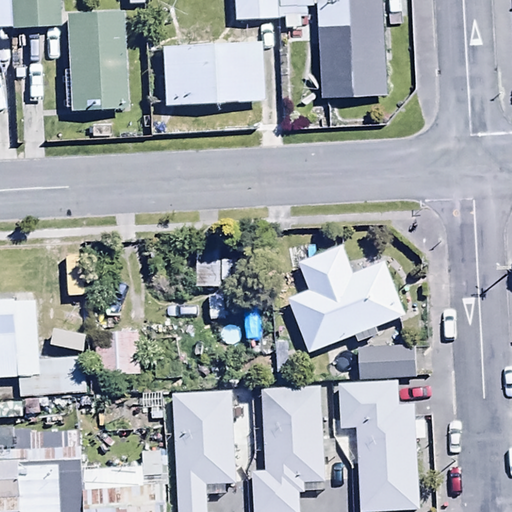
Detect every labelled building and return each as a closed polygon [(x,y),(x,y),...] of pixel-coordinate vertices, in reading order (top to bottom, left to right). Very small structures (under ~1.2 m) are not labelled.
[(326,27),(330,113),(401,110),(394,0),(237,0),(239,32),(326,27)] [(73,21),(82,133),(139,129),(130,17),(73,21)] [(175,125),(274,119),(269,45),(170,52),(175,125)] [(232,286),(232,244),(194,244),(194,286),(232,286)] [(286,300),(309,354),(351,336),(354,344),(378,334),(375,328),(407,315),(384,262),(356,274),(343,246),(296,266),(307,291),(286,300)] [(35,301),(0,301),(0,381),(18,381),(18,401),(85,400),(84,360),(36,360),(35,301)] [(258,341),(257,305),(234,306),(235,329),(243,329),(243,342),(258,341)] [(136,331),(93,333),(96,379),(139,377),(136,331)] [(359,384),(397,382),(428,381),(428,363),(415,364),(414,347),(357,349),(359,384)] [(397,382),(359,384),(338,385),(340,430),(355,430),(358,511),(419,511),(415,406),(398,406),(397,382)] [(326,395),(321,396),(321,389),(262,390),(264,473),(253,473),(253,511),(298,511),(298,495),(322,495),(322,484),(336,483),(335,446),(327,446),(326,395)] [(231,392),(172,394),(176,511),(206,511),(206,486),(235,484),(231,392)] [(16,453),(15,437),(15,428),(0,428),(0,511),(19,511),(18,453),(16,453)] [(18,453),(19,511),(81,511),(80,470),(79,435),(15,437),(16,453),(18,453)] [(165,511),(164,453),(142,454),(142,468),(80,470),(81,511),(165,511)]
